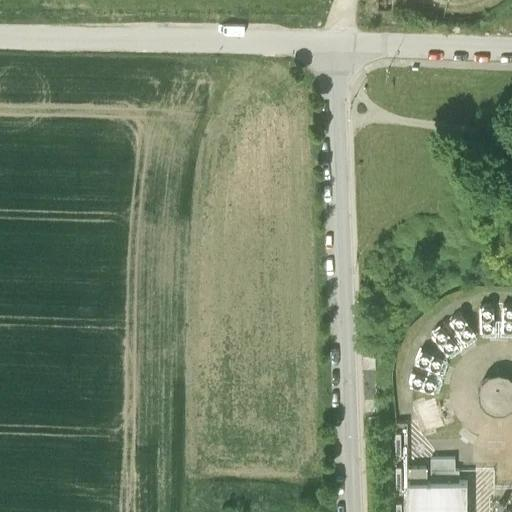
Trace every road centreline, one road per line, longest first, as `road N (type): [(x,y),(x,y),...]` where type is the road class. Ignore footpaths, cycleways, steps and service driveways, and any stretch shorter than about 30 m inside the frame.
road 1 (unclassified): [(342,23),(354,511)]
road 2 (unclassified): [(342,23),(0,11)]
road 3 (unclassified): [(511,30),(342,23)]
